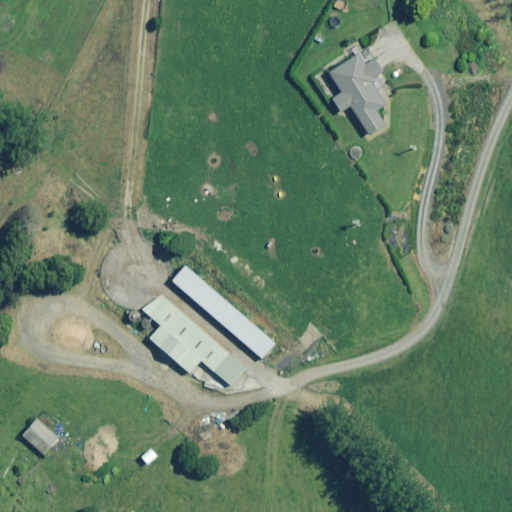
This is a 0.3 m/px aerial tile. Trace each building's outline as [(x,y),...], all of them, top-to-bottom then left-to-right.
[(358,54),(329,73),(342,93),(332,99),(340,112),(350,106),(369,134),(384,125),(375,111),(386,104),(373,85),(374,84),(375,84),(375,83),(375,82),(375,81),(375,80),(375,79),(374,78),(383,72),(374,59),(365,65),(358,54)] [(240,279),(211,250),(198,264),(226,292),(240,279)] [(201,361),(230,386),(246,368),(160,293),(144,311),(160,325),(149,338),(190,373),(201,361)] [(299,338),(275,314),(262,327),(286,351),(299,338)] [(58,439),(37,420),(23,436),(44,455),(58,439)]
